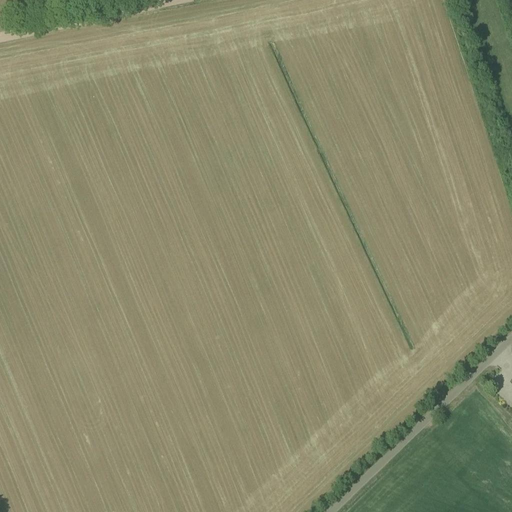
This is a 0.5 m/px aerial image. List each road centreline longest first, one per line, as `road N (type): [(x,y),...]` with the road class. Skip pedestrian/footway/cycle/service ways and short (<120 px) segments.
road 1 (unclassified): [(329,511),(511,338)]
road 2 (track): [(0,39),(182,0)]
